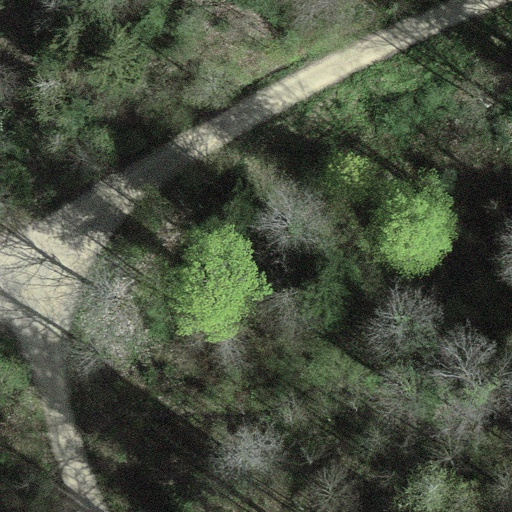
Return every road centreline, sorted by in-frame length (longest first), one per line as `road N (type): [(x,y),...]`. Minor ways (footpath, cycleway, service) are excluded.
road 1 (track): [(0,265),(336,65),(484,0)]
road 2 (track): [(26,256),(50,374),(96,511)]
